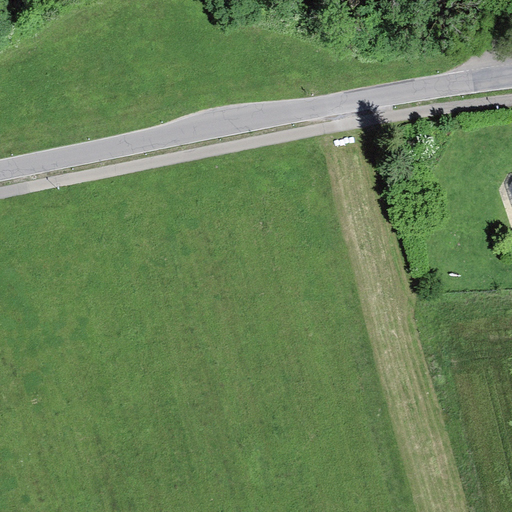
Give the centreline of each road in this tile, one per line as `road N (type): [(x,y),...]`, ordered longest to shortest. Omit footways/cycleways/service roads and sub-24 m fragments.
road 1 (tertiary): [(0,173),(367,98),(511,77)]
road 2 (track): [(367,98),(463,511)]
